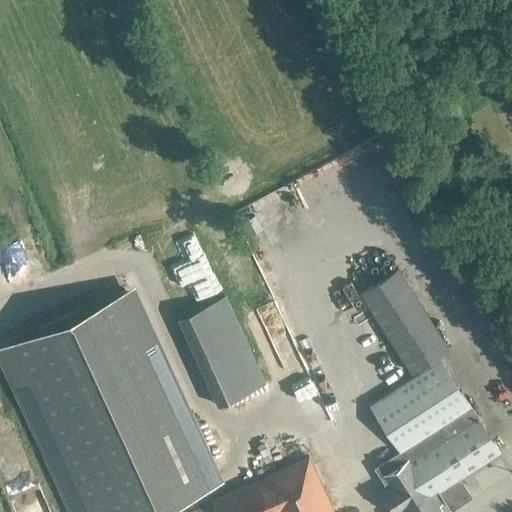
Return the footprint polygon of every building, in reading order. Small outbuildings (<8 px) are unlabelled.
[(257,231),(241,236),(260,291),(276,286),(257,231)] [(181,295),(230,278),(217,240),(168,257),(181,295)] [(360,291),(411,372),(449,348),(397,267),(360,291)] [(143,511),(222,476),(197,423),(133,287),(0,348),(0,368),(67,511),(143,511)] [(264,384),(225,297),(178,318),(218,405),(264,384)] [(294,316),(281,322),(300,360),(313,353),(294,316)] [(440,359),(370,405),(400,452),(405,448),(432,490),(435,487),(449,508),(469,495),(459,478),(500,452),(440,359)] [(308,400),(329,390),(318,369),(298,379),(308,400)] [(7,464),(29,453),(24,444),(3,456),(7,464)] [(441,504),(432,490),(405,448),(400,452),(375,468),(387,487),(379,493),(390,511),(394,511),(403,506),(406,511),(442,511),(438,505),(441,504)] [(57,511),(32,456),(13,465),(33,511),(57,511)] [(333,511),(308,457),(211,501),(216,511),(333,511)]
